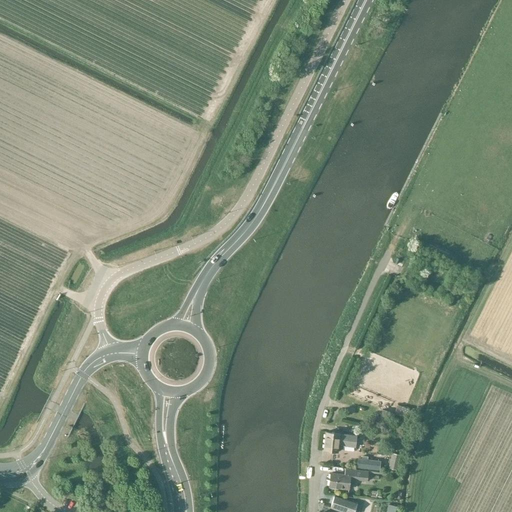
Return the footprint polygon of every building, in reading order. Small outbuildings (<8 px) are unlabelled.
[(381,409),(378,422),(386,424),(387,419),(393,421),(395,414),(389,412),(389,411),(381,409)] [(338,451),(339,445),(356,448),(357,435),(340,433),(326,432),(324,450),(338,451)] [(391,453),(388,468),(397,470),(400,455),(391,453)] [(358,458),(357,466),(379,469),(380,461),(367,459),(367,456),(362,456),(362,459),(358,458)] [(367,480),(368,471),(357,470),(345,468),(344,475),(330,473),(329,486),(349,489),(350,479),(356,480),(361,480),(367,480)] [(334,495),(330,507),(344,511),(354,511),(357,503),(334,495)]
